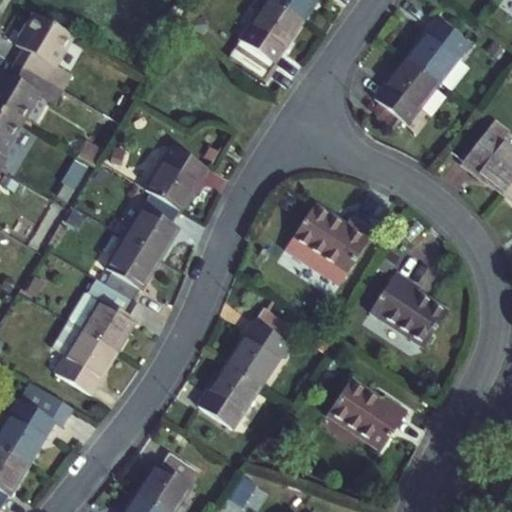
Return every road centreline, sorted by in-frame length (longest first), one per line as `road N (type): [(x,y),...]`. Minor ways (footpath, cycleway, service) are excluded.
road 1 (residential): [(416,511),(492,346),(490,271),(460,220),(431,193),(288,126)]
road 2 (residential): [(54,511),(164,374),(244,198),(288,126)]
road 3 (residential): [(288,126),(376,0)]
